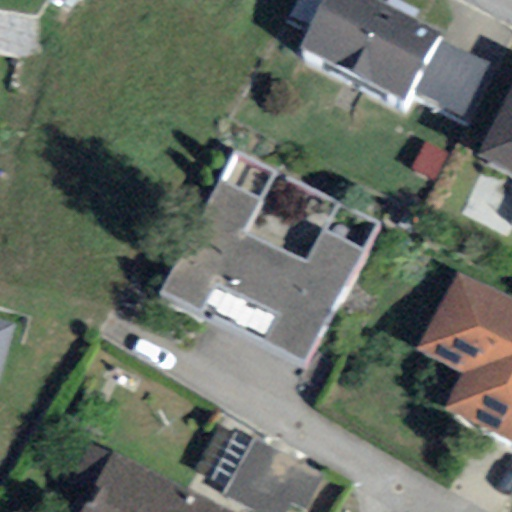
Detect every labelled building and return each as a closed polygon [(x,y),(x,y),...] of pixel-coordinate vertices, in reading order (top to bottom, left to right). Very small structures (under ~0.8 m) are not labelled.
[(415,117),(447,58),(347,4),(315,63),(415,117)] [(385,239),(250,171),(180,309),(315,377),(385,239)] [(511,312),(471,293),(437,364),(485,387),(468,423),(511,444),(511,312)] [(0,409),(20,336),(0,330),(0,409)] [(313,511),(326,489),(264,457),(241,501),(261,511),(313,511)] [(204,511),(127,472),(105,511),(204,511)]
